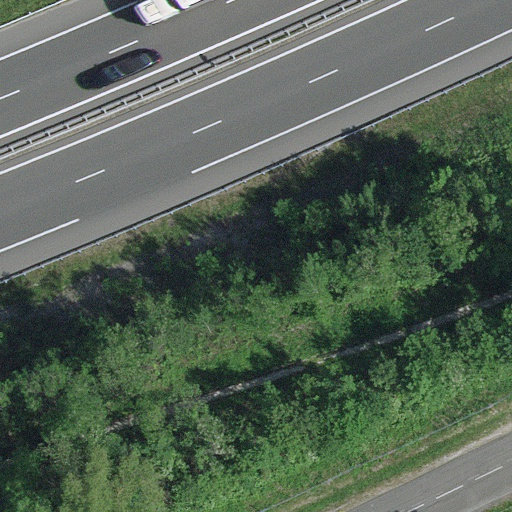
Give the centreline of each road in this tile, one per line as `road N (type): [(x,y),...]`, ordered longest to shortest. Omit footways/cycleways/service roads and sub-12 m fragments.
road 1 (motorway): [(0,216),(504,0)]
road 2 (motorway): [(226,0),(0,94)]
